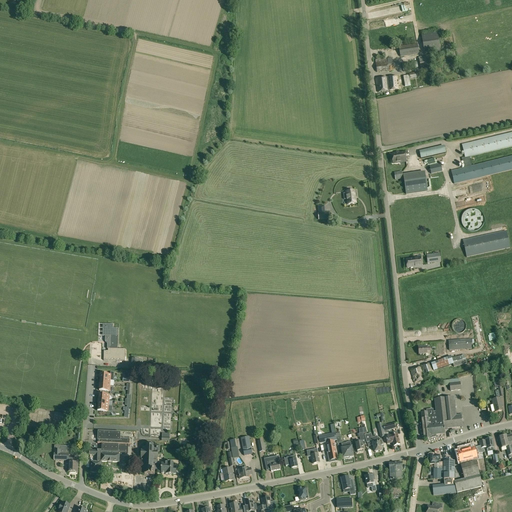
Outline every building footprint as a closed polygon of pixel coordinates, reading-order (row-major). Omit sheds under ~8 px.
[(441,52),(437,32),(421,35),(425,55),(441,52)] [(400,57),(419,54),(417,45),(417,44),(412,45),(398,47),(400,57)] [(430,55),(418,57),(421,73),(433,70),(430,55)] [(387,59),(375,60),(377,72),(389,71),(387,59)] [(402,63),(403,71),(418,68),(416,60),(402,63)] [(389,85),(388,85),(388,91),(403,89),(402,85),(398,85),(397,77),(388,77),(389,85)] [(388,85),(387,78),(375,79),(376,87),(377,87),(378,93),(389,91),(388,91),(388,85)] [(511,170),(511,156),(471,166),(469,157),(511,146),(511,132),(462,145),(465,158),(461,158),(464,168),(451,171),(454,184),(511,170)] [(443,146),(419,152),(420,158),(444,153),(446,152),(444,146),(443,146)] [(404,152),(391,154),(393,164),(400,163),(401,163),(400,161),(405,161),(406,162),(404,152)] [(442,172),(440,164),(430,166),(432,174),(442,172)] [(403,179),(402,172),(394,173),(395,180),(403,179)] [(424,173),(403,176),(406,194),(427,191),(424,173)] [(343,194),(344,200),(347,200),(347,205),(356,204),(354,191),(346,192),(346,193),(343,194)] [(464,212),(464,213),(462,215),(462,217),(461,219),(461,221),(461,223),(462,225),(463,227),(465,229),(467,230),(469,231),(471,232),(473,232),(475,232),(477,231),(479,230),(481,228),(482,226),(483,224),(484,222),(484,220),(484,218),(483,216),(482,214),(480,212),(479,211),(477,210),(475,209),(472,209),(470,209),(468,210),(466,211),(464,212)] [(510,248),(506,232),(463,241),(467,258),(510,248)] [(415,267),(415,268),(422,267),(421,257),(411,258),(411,259),(406,260),(407,268),(415,267)] [(452,330),(453,331),(454,332),(456,333),(457,334),(459,334),(460,334),(461,333),(462,333),(463,332),(464,331),(465,330),(465,329),(466,327),(466,326),(465,324),(465,323),(464,322),(463,321),(462,320),(460,320),(459,320),(458,320),(457,320),(455,320),(454,321),(453,322),(452,323),(452,325),(452,327),(452,328),(452,330)] [(103,328),(103,336),(105,336),(105,341),(107,342),(107,349),(108,349),(117,349),(118,329),(113,329),(113,325),(103,324),(103,328)] [(472,349),(471,339),(448,341),(449,351),(472,349)] [(125,349),(117,349),(108,349),(108,351),(104,351),(103,361),(125,361),(125,349)] [(451,358),(451,356),(430,363),(433,371),(453,364),(453,367),(467,364),(464,355),(451,358)] [(141,369),(141,359),(132,359),(132,369),(141,369)] [(425,378),(434,375),(430,363),(421,367),(425,378)] [(410,371),(414,383),(425,380),(420,367),(410,371)] [(100,374),(100,380),(111,381),(113,381),(114,373),(110,373),(110,375),(100,374)] [(461,390),(460,383),(450,384),(450,385),(451,391),(461,390)] [(173,414),(176,415),(176,413),(176,395),(168,395),(168,392),(161,392),(161,389),(155,389),(154,391),(155,398),(162,401),(155,401),(154,404),(154,408),(155,408),(161,410),(163,410),(164,405),(164,410),(163,413),(167,414),(167,418),(168,414),(173,414)] [(454,398),(446,399),(434,400),(436,412),(433,412),(433,409),(427,410),(427,412),(421,413),(424,439),(430,439),(436,437),(436,435),(444,434),(444,429),(452,428),(462,427),(461,416),(456,417),(454,398)] [(494,412),(494,413),(502,411),(500,405),(501,404),(500,398),(492,400),(493,405),(490,406),(492,412),(494,412)] [(385,436),(385,438),(386,438),(390,436),(389,434),(388,435),(388,434),(391,433),(390,430),(395,429),(394,424),(383,427),(385,431),(384,431),(385,436)] [(356,440),(355,442),(356,444),(357,451),(363,450),(363,446),(362,440),(364,440),(363,434),(363,433),(362,428),(359,429),(359,434),(360,441),(359,441),(358,440),(356,440)] [(98,452),(98,457),(101,457),(101,462),(119,463),(120,453),(128,454),(128,445),(131,445),(130,445),(130,439),(120,439),(121,433),(98,432),(98,440),(99,440),(99,443),(98,443),(98,444),(102,444),(102,451),(98,451),(97,452),(98,452)] [(390,436),(386,438),(387,444),(393,443),(394,447),(400,445),(397,435),(396,432),(393,433),(393,436),(390,436)] [(334,441),(337,441),(336,438),(335,433),(327,435),(327,434),(318,436),(320,444),(326,443),(327,450),(335,449),(334,441)] [(375,441),(374,437),(372,438),(371,434),(367,435),(365,436),(367,443),(372,441),(372,442),(372,443),(374,452),(378,451),(375,441)] [(375,441),(378,451),(382,450),(382,447),(383,447),(381,439),(378,440),(377,436),(374,437),(375,441)] [(509,446),(507,436),(498,438),(501,448),(506,447),(509,446)] [(252,455),(249,437),(241,439),(244,456),(252,455)] [(485,440),(486,447),(487,449),(487,452),(495,451),(494,448),(492,439),(485,440)] [(260,453),(266,452),(264,443),(263,444),(262,440),(257,441),(260,453)] [(158,464),(156,464),(157,460),(158,460),(158,452),(160,452),(160,446),(154,446),(154,445),(153,446),(151,444),(152,443),(151,443),(151,444),(149,444),(148,443),(148,444),(147,445),(146,445),(146,446),(146,448),(145,448),(142,448),(142,451),(141,451),(141,461),(142,461),(142,463),(143,463),(143,471),(145,471),(144,474),(145,475),(145,474),(147,474),(148,474),(150,474),(150,475),(151,475),(155,475),(155,471),(155,470),(157,471),(157,469),(158,469),(158,464)] [(350,458),(352,457),(353,456),(351,447),(350,443),(341,445),(342,449),(341,449),(343,458),(349,457),(350,458)] [(69,446),(54,446),(54,454),(54,461),(68,461),(69,446)] [(477,458),(474,448),(457,453),(460,462),(477,458)] [(313,464),(319,463),(318,454),(317,449),(307,451),(308,457),(312,456),(312,459),(313,464)] [(335,449),(327,450),(326,450),(327,455),(328,455),(329,462),(334,461),(333,461),(337,460),(335,449)] [(454,484),(454,483),(452,483),(454,480),(454,461),(443,461),(443,462),(439,463),(438,460),(440,460),(439,452),(434,452),(435,456),(434,456),(433,456),(433,455),(430,455),(429,456),(429,459),(428,459),(429,465),(435,464),(435,465),(436,465),(437,469),(433,469),(433,479),(443,480),(444,486),(432,487),(433,496),(457,493),(454,484)] [(287,458),(284,459),(286,466),(291,465),(291,469),(298,468),(296,459),(295,460),(295,456),(287,458)] [(101,473),(101,463),(101,462),(101,457),(98,457),(98,462),(98,463),(91,462),(91,473),(97,473),(97,474),(99,474),(99,473),(101,473)] [(266,471),(271,470),(271,472),(280,470),(279,463),(280,463),(279,457),(264,460),(266,471)] [(78,463),(78,459),(70,458),(70,462),(68,461),(68,472),(78,472),(78,463)] [(454,484),(457,493),(482,487),(481,481),(476,459),(460,463),(464,479),(454,482),(454,483),(454,484)] [(166,464),(158,464),(158,469),(157,469),(157,471),(159,471),(159,473),(161,473),(161,474),(165,474),(165,475),(169,475),(170,475),(171,475),(172,475),(173,475),(173,474),(176,474),(176,470),(173,470),(173,463),(166,463),(166,464)] [(402,480),(402,470),(403,470),(403,463),(389,464),(390,470),(388,470),(389,481),(399,480),(399,485),(391,486),(391,494),(401,494),(401,485),(402,485),(402,480)] [(232,474),(231,468),(223,470),(225,482),(232,481),(231,474),(232,474)] [(247,469),(238,471),(240,479),(248,478),(248,476),(252,475),(251,469),(247,469)] [(373,475),(365,476),(366,484),(367,484),(368,488),(371,488),(372,492),(377,491),(375,483),(373,475)] [(139,486),(142,484),(139,476),(131,479),(133,484),(134,484),(135,487),(139,486)] [(348,477),(341,478),(343,491),(349,489),(350,495),(354,495),(356,495),(354,487),(351,487),(348,477)] [(299,489),(298,490),(300,502),(304,501),(304,499),(305,499),(308,499),(306,488),(301,489),(300,488),(299,488),(299,489)] [(263,507),(258,508),(258,511),(265,511),(266,510),(271,510),(271,511),(276,511),(275,502),(270,502),(270,498),(261,499),(263,507)] [(341,500),(340,499),(337,499),(337,508),(352,507),(351,500),(341,500)] [(246,506),(243,506),(243,511),(250,511),(254,511),(254,510),(253,505),(253,501),(249,502),(249,501),(245,502),(245,505),(246,506)] [(67,511),(69,509),(68,508),(69,505),(62,503),(62,505),(61,505),(59,511),(58,511),(67,511)] [(434,508),(427,507),(426,511),(438,511),(439,509),(442,509),(442,505),(434,503),(434,508)]
